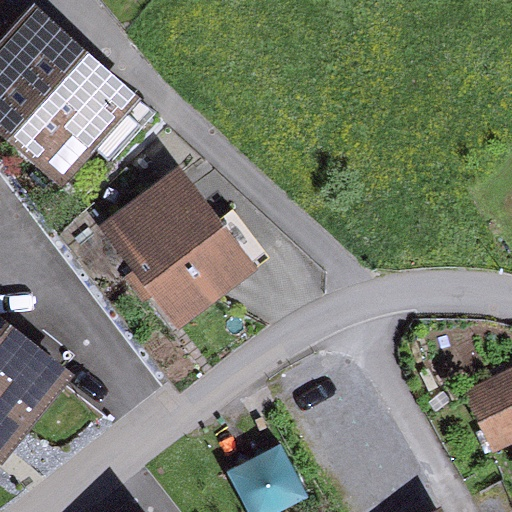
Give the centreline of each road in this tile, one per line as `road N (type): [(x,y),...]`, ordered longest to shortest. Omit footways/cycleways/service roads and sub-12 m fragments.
road 1 (residential): [(50,511),(291,335),(421,290),(511,297)]
road 2 (track): [(377,305),(52,0)]
